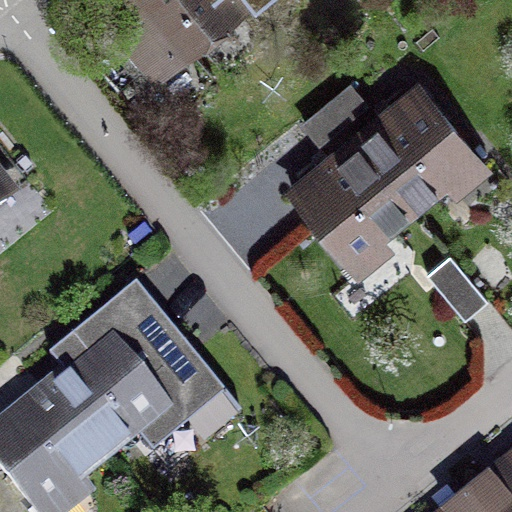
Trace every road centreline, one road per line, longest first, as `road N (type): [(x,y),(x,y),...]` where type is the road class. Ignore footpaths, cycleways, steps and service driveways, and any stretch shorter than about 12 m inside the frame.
road 1 (residential): [(397,474),(0,9)]
road 2 (residential): [(511,383),(397,474)]
